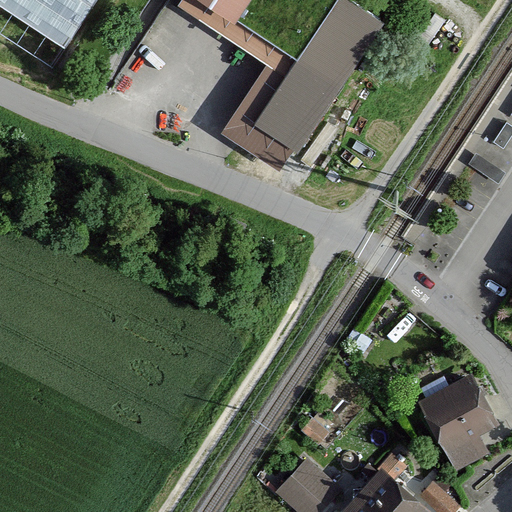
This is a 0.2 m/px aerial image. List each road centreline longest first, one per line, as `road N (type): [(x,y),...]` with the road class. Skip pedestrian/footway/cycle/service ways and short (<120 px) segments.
road 1 (track): [(156,511),(495,0)]
road 2 (residential): [(443,307),(334,234),(0,84)]
